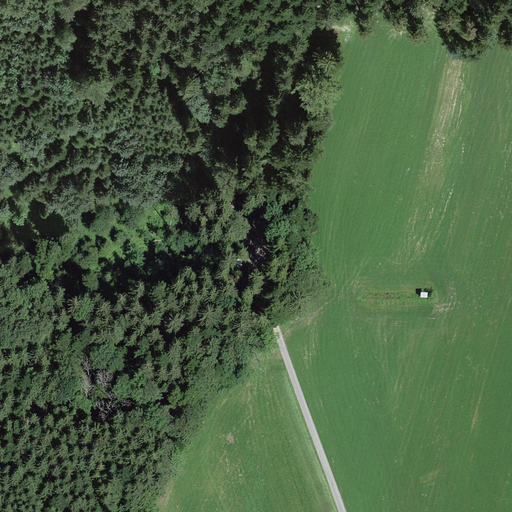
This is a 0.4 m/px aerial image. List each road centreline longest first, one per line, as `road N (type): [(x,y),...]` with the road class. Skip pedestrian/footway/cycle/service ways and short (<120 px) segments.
road 1 (track): [(197,0),(225,193),(340,511)]
road 2 (track): [(251,260),(318,0)]
